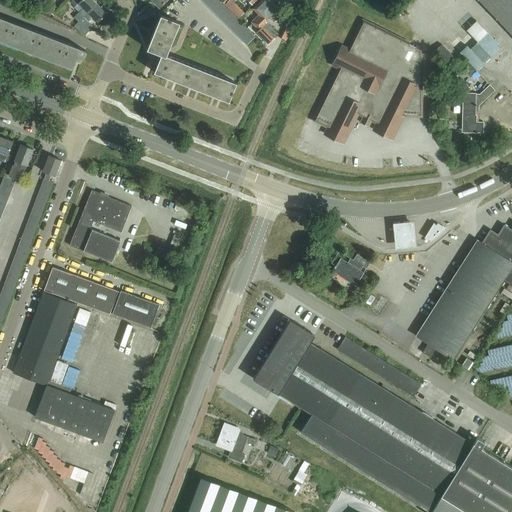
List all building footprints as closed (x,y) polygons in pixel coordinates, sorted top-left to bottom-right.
[(73,17),(78,22),(79,22),(96,4),(93,0),(92,0),(71,0),(70,2),(75,6),(78,3),(83,8),(73,17)] [(215,0),(208,7),(213,11),(221,3),(218,0),(215,0)] [(240,21),(246,15),(230,0),(229,0),(225,5),(240,21)] [(261,0),(252,9),(259,15),(272,2),(270,0),(261,0)] [(511,0),(477,0),(511,36),(511,0)] [(279,8),(272,2),(259,15),(251,22),(259,30),(256,33),(268,44),(278,34),(265,21),(279,8)] [(213,11),(217,15),(225,7),(221,3),(213,11)] [(100,7),(96,4),(79,22),(78,22),(74,26),(84,36),(89,31),(86,28),(90,24),(88,22),(92,17),(97,22),(106,14),(106,13),(108,11),(102,5),(100,7)] [(217,15),(221,20),(230,11),(225,7),(217,15)] [(221,20),(225,24),(234,15),(230,11),(221,20)] [(214,74),(193,66),(172,58),(166,56),(179,22),(160,15),(147,49),(162,55),(155,73),(164,77),(185,85),(206,93),(229,102),(236,83),(214,74)] [(225,24),(230,28),(238,19),(234,15),(225,24)] [(0,40),(6,43),(14,23),(0,17),(0,40)] [(230,28),(234,32),(242,24),(238,19),(230,28)] [(348,51),(341,48),(333,63),(341,67),(315,120),(330,127),(326,135),(342,143),(357,113),(365,116),(362,122),(368,125),(371,119),(379,123),(375,131),(391,138),(402,116),(421,116),(421,49),(363,21),(348,51)] [(80,64),(85,51),(14,23),(6,43),(72,68),(75,62),(80,64)] [(234,32),(238,37),(247,28),(242,24),(234,32)] [(238,37),(242,41),(251,32),(247,28),(238,37)] [(473,37),(478,43),(470,50),(466,47),(460,53),(477,70),(501,47),(483,28),(473,37)] [(255,36),(251,32),(242,41),(247,45),(255,36)] [(435,50),(446,63),(454,56),(444,43),(435,50)] [(479,105),(495,90),(489,84),(480,93),(463,92),(462,122),(465,122),(464,131),(471,131),(471,132),(483,133),(484,121),(476,121),(476,110),(479,110),(479,105)] [(0,151),(7,155),(12,142),(2,138),(0,137),(0,151)] [(18,148),(20,141),(14,139),(12,147),(18,148)] [(32,149),(20,144),(12,165),(7,164),(3,176),(2,175),(2,177),(14,181),(15,182),(15,180),(20,168),(22,163),(26,165),(32,149)] [(42,171),(46,172),(44,178),(49,180),(51,174),(55,176),(56,175),(55,175),(58,167),(59,167),(60,165),(59,165),(61,161),(62,160),(48,155),(48,156),(42,171)] [(0,182),(12,187),(14,181),(2,177),(0,182)] [(54,182),(49,180),(44,178),(42,183),(51,187),(53,183),(54,182)] [(0,188),(10,192),(12,187),(0,182),(0,188)] [(40,188),(49,192),(51,187),(42,183),(40,188)] [(0,194),(8,198),(10,192),(0,188),(0,194)] [(38,193),(48,197),(48,194),(49,194),(50,193),(49,193),(49,192),(40,188),(38,193)] [(132,206),(92,190),(70,245),(113,262),(121,241),(91,228),(94,221),(122,232),(132,206)] [(36,198),(46,202),(48,197),(38,193),(36,198)] [(34,203),(44,207),(44,205),(45,205),(45,204),(46,202),(36,198),(34,203)] [(33,208),(42,212),(44,207),(34,203),(33,208)] [(31,213),(40,217),(40,216),(41,216),(40,215),(42,212),(33,208),(31,213)] [(29,218),(38,222),(40,217),(31,213),(29,218)] [(27,223),(37,227),(37,226),(38,222),(29,218),(27,223)] [(391,220),(394,247),(415,245),(412,219),(391,220)] [(25,229),(34,232),(36,227),(37,227),(27,223),(25,229)] [(431,241),(446,228),(438,223),(436,225),(434,224),(435,223),(434,223),(433,224),(434,224),(425,237),(428,239),(427,239),(428,240),(428,239),(431,241)] [(511,284),(511,229),(511,230),(504,225),(498,235),(490,230),(482,243),(478,240),(417,336),(428,343),(422,352),(430,357),(436,348),(453,359),(504,279),(511,284)] [(23,234),(33,237),(33,236),(34,232),(25,229),(23,234)] [(21,239),(31,242),(31,241),(32,237),(33,237),(23,234),(21,239)] [(19,244),(29,247),(31,242),(21,239),(19,244)] [(18,249),(27,252),(28,249),(29,248),(29,247),(19,244),(18,249)] [(173,253),(158,247),(154,257),(169,263),(173,253)] [(16,254),(25,257),(27,252),(18,249),(16,254)] [(25,258),(25,257),(16,254),(14,259),(23,262),(24,260),(25,260),(25,258)] [(351,258),(348,262),(341,258),(332,271),(355,286),(364,273),(360,270),(363,266),(366,269),(370,263),(357,254),(353,260),(351,258)] [(12,264),(21,267),(23,262),(14,259),(12,264)] [(10,269),(19,272),(21,269),(21,268),(21,267),(12,264),(10,269)] [(109,314),(118,291),(53,267),(44,290),(109,314)] [(8,274),(18,277),(19,274),(19,273),(19,272),(10,269),(8,274)] [(6,279),(16,282),(18,277),(8,274),(6,279)] [(5,284),(14,288),(15,285),(16,284),(15,284),(16,282),(6,279),(5,284)] [(3,289),(12,293),(14,288),(5,284),(3,289)] [(1,294),(10,298),(11,295),(12,294),(11,294),(12,293),(3,289),(1,294)] [(121,290),(112,313),(150,327),(159,304),(121,290)] [(50,380),(48,379),(52,369),(53,369),(53,368),(52,368),(58,353),(59,352),(58,352),(64,337),(65,336),(64,336),(70,320),(71,321),(71,320),(76,304),(43,291),(13,372),(46,385),(34,416),(103,442),(115,409),(69,393),(71,388),(61,384),(50,380)] [(0,296),(0,299),(8,303),(9,300),(10,300),(10,299),(10,298),(1,294),(0,296)] [(0,305),(6,308),(8,303),(0,299),(0,305)] [(267,386),(312,414),(301,432),(430,511),(465,511),(466,511),(468,511),(508,511),(511,506),(511,467),(480,448),(484,442),(477,438),(473,444),(310,342),(314,334),(291,320),(255,378),(267,386)] [(345,337),(337,350),(413,397),(421,384),(345,337)] [(472,361),(467,358),(462,365),(467,369),(472,361)] [(61,384),(68,365),(57,361),(50,380),(61,384)] [(228,429),(223,428),(217,444),(231,449),(229,456),(242,461),(245,454),(241,453),(246,441),(254,444),(256,439),(247,436),(238,433),(239,428),(230,425),(228,429)] [(272,446),(269,454),(275,456),(278,449),(272,446)] [(306,471),(311,462),(305,459),(296,477),(303,482),(309,473),(306,471)] [(293,511),(295,509),(202,473),(187,511),(293,511)]
